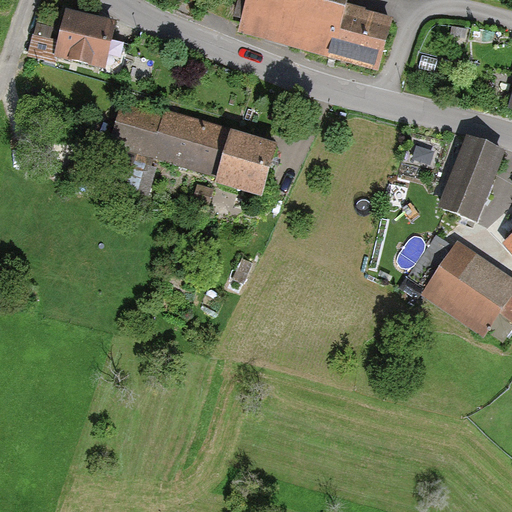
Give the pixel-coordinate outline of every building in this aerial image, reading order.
[(242,0),(232,36),(371,76),(384,29),(337,15),(341,0),(242,0)] [(103,69),(111,30),(59,19),(50,58),(103,69)] [(264,208),(277,153),(122,108),(111,152),(217,183),(214,192),(264,208)] [(471,231),(499,159),(458,143),(431,216),(471,231)] [(511,226),(495,240),(511,261),(511,226)] [(511,301),(511,282),(454,247),(421,301),(487,342),(511,301)]
